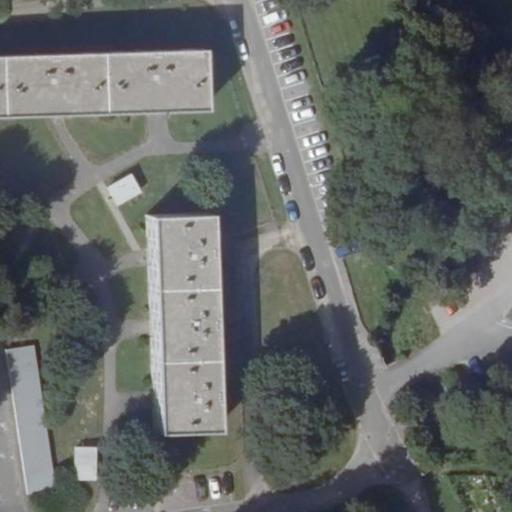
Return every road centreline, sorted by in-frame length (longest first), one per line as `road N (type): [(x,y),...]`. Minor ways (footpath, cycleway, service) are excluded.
road 1 (residential): [(394,471),(335,333),(227,0)]
road 2 (residential): [(237,511),(394,471)]
